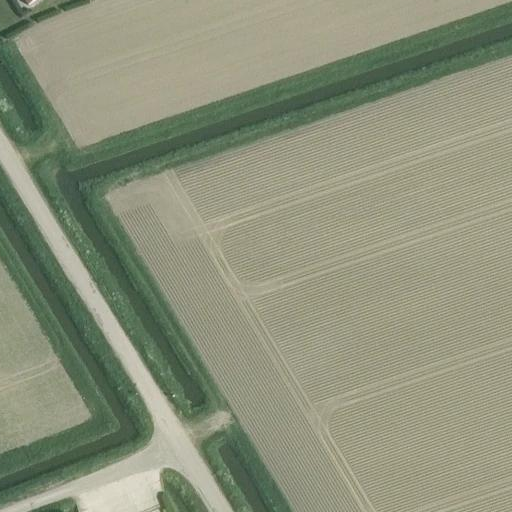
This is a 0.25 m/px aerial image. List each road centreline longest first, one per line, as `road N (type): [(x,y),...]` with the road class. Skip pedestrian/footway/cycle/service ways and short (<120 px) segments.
road 1 (unclassified): [(178,449),(0,158)]
road 2 (unclassified): [(13,511),(178,449)]
